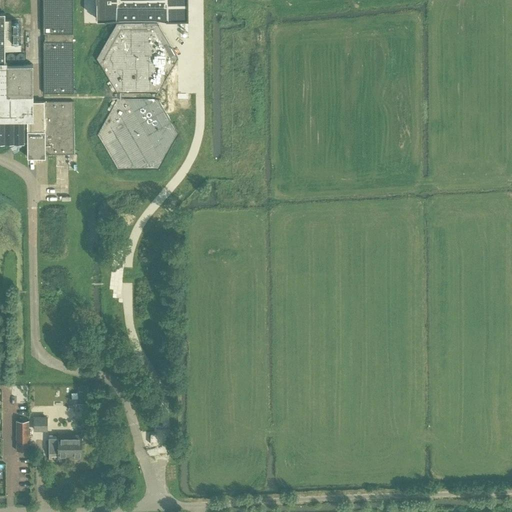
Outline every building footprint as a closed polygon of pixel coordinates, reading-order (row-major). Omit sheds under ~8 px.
[(95,0),(96,0),(96,18),(104,18),(104,19),(116,19),(118,19),(118,18),(134,18),(165,18),(188,18),(187,0),(95,0)] [(158,93),(178,57),(157,22),(116,22),(96,58),(117,93),(158,93)] [(158,170),(178,134),(158,99),(117,99),(97,135),(117,170),(158,170)] [(46,429),(46,417),(34,417),(34,429),(46,429)] [(81,457),(81,441),(93,441),(93,434),(57,434),(57,440),(49,440),(49,454),(58,454),(58,457),(81,457)] [(28,442),(16,442),(16,450),(29,450),(28,442)]
